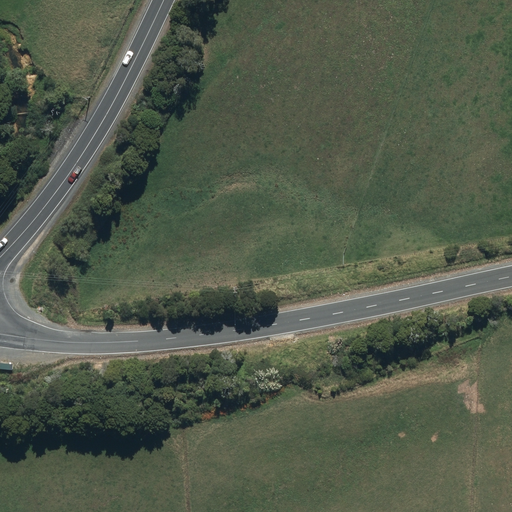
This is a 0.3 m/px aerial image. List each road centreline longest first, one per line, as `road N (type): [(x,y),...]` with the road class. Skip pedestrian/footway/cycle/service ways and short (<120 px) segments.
road 1 (unclassified): [(511,277),(239,331),(109,343),(0,333)]
road 2 (secondary): [(0,258),(88,146),(163,0)]
